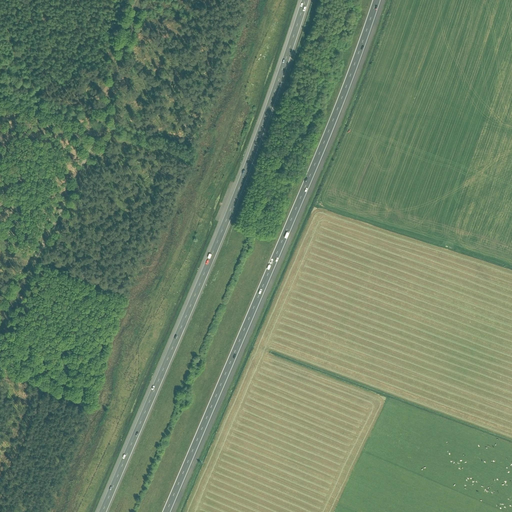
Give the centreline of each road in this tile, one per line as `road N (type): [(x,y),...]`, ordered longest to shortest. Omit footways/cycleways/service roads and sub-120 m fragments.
road 1 (motorway): [(167,511),(377,0)]
road 2 (motorway): [(304,0),(254,149),(102,511)]
road 3 (track): [(138,0),(101,119),(0,315)]
